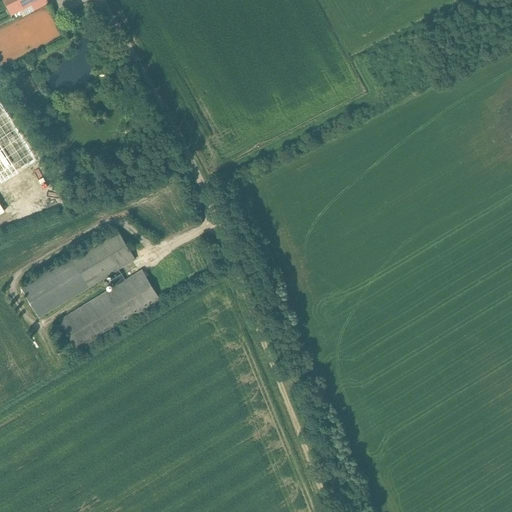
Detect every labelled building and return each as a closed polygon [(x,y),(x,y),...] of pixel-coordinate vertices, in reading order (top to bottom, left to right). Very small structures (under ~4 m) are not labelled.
[(48,4),(46,0),(3,0),(11,15),(32,5),(35,10),(48,4)] [(0,181),(1,183),(34,162),(0,107),(0,181)] [(24,181),(18,184),(20,190),(27,187),(24,181)] [(110,274),(119,269),(135,259),(117,229),(21,287),(39,317),(110,274)] [(125,280),(119,269),(110,274),(117,285),(60,319),(78,349),(160,300),(142,270),(125,280)]
